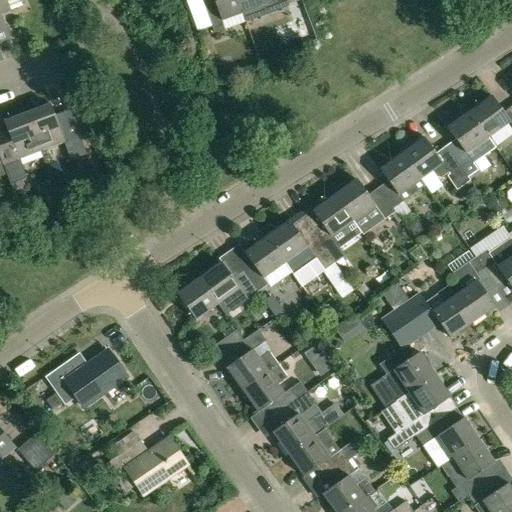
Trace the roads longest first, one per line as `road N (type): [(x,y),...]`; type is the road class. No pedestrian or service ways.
road 1 (residential): [(119,281),(511,38)]
road 2 (residential): [(291,511),(119,281)]
road 3 (residential): [(0,360),(119,281)]
